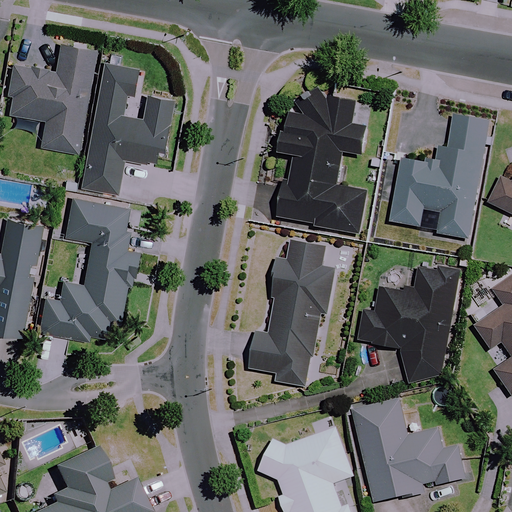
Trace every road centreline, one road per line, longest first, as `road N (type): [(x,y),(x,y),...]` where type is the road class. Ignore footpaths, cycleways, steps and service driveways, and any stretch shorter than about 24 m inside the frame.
road 1 (residential): [(188,373),(241,12)]
road 2 (tertiary): [(241,12),(511,63)]
road 3 (residential): [(0,390),(74,391),(188,373)]
road 4 (residential): [(216,511),(188,373)]
